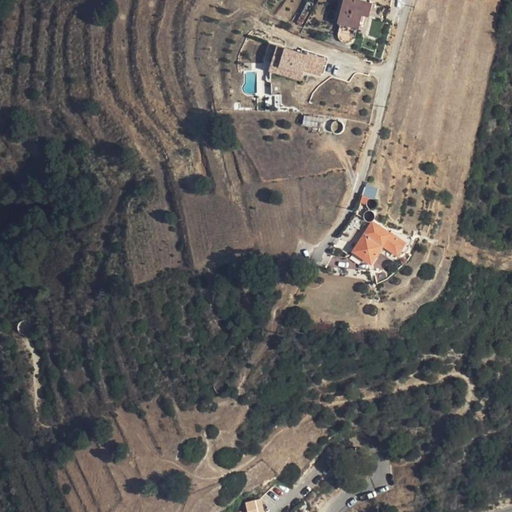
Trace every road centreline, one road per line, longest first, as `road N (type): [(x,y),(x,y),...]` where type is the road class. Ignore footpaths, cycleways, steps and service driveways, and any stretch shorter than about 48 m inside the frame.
road 1 (residential): [(410,0),(350,211),(312,261)]
road 2 (residential): [(330,511),(379,477),(382,458),(356,441),(336,451),(282,511)]
